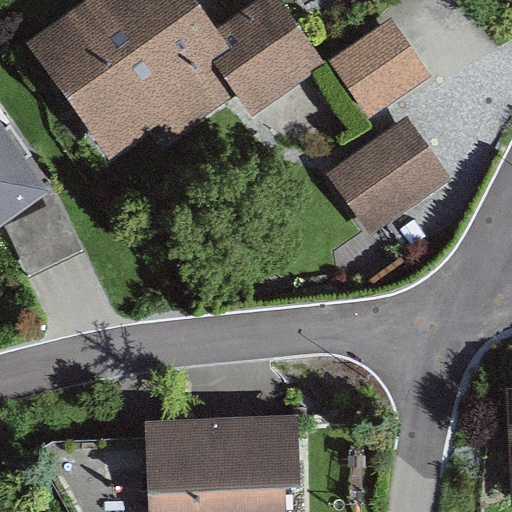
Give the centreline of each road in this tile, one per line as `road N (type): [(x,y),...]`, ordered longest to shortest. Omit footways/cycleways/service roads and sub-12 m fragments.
road 1 (residential): [(0,379),(58,363),(326,332),(427,336)]
road 2 (residential): [(413,511),(427,336)]
